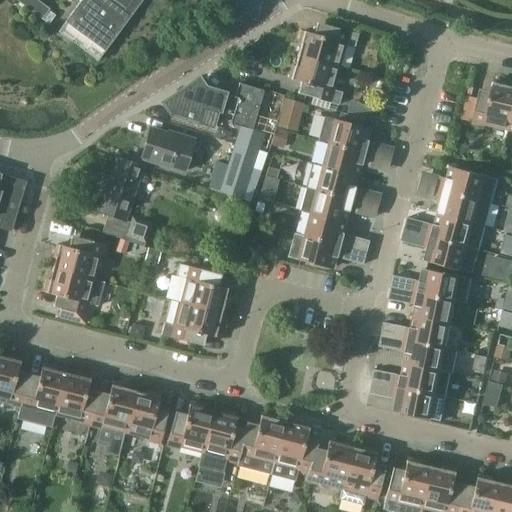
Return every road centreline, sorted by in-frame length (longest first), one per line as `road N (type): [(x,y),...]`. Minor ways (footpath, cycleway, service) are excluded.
road 1 (residential): [(370,313),(276,290),(259,298),(242,370),(220,381),(19,327),(14,309),(55,150)]
road 2 (residential): [(370,313),(428,40)]
road 3 (tertiary): [(55,150),(287,0)]
road 4 (residential): [(511,462),(354,420),(344,405),(370,313)]
